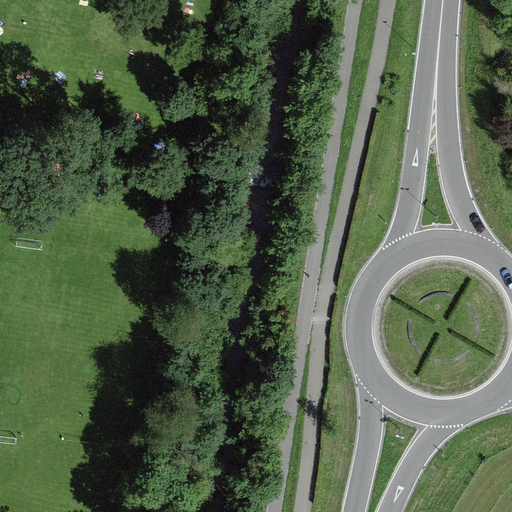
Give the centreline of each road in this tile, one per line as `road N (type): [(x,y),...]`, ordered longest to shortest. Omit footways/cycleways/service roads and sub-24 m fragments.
road 1 (secondary): [(440,40),(395,258)]
road 2 (secondary): [(489,254),(453,176),(440,40)]
road 3 (secondary): [(369,368),(371,435),(355,511)]
road 4 (secondary): [(391,511),(421,452),(460,412)]
road 5 (secondary): [(395,258),(362,303),(369,368)]
